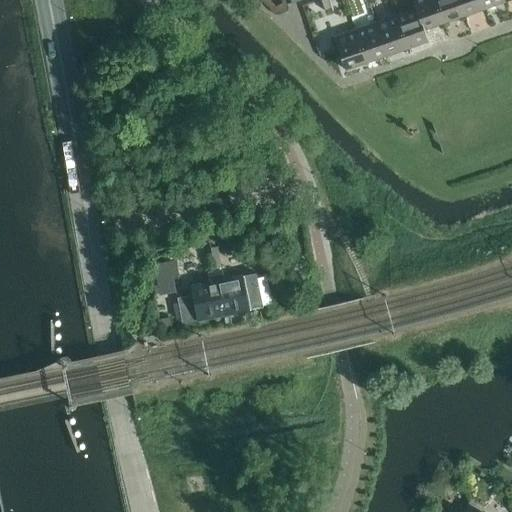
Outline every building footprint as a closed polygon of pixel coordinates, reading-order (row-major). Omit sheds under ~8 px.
[(332,8),(329,0),(321,0),(325,10),(332,8)] [(412,0),(416,9),(424,30),(424,29),(444,23),(436,0),(412,0)] [(464,15),(459,0),(436,0),(444,23),(464,15)] [(485,8),(481,0),(459,0),(464,15),(485,8)] [(505,1),(504,0),(481,0),(485,8),(505,1)] [(428,41),(424,29),(424,30),(416,9),(396,16),(408,48),(428,41)] [(408,48),(396,16),(375,23),(387,55),(408,48)] [(387,55),(375,23),(355,30),(367,62),(387,55)] [(334,37),(345,70),(367,62),(355,30),(334,37)] [(123,44),(125,53),(133,52),(131,43),(123,44)] [(155,208),(119,215),(123,234),(159,226),(155,208)] [(287,225),(273,226),(273,239),(288,238),(287,225)] [(238,243),(224,245),(225,254),(240,252),(238,243)] [(265,271),(278,269),(274,247),(261,250),(265,271)] [(170,262),(154,265),(160,296),(177,292),(170,262)] [(220,271),(215,272),(225,315),(248,310),(263,307),(257,274),(241,277),(222,280),(220,271)] [(196,294),(177,297),(182,323),(200,320),(201,320),(225,315),(215,272),(211,273),(212,283),(194,286),(196,294)] [(59,363),(64,385),(68,407),(70,409),(73,409),(76,408),(77,405),(68,362),(66,359),(63,359),(60,361),(59,363)] [(481,511),(484,506),(471,499),(467,505),(478,511),(481,511)]
